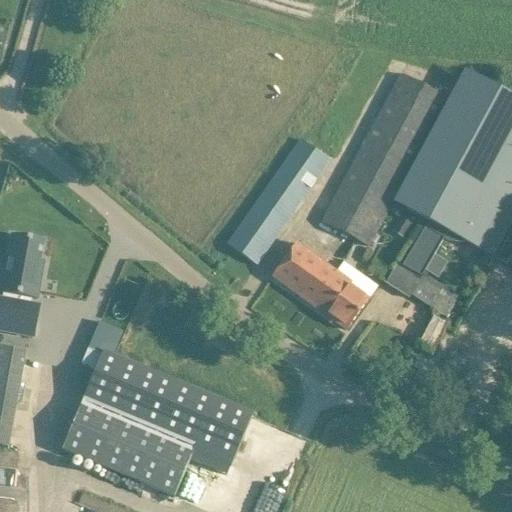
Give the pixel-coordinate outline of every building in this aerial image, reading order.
[(323,227),(367,250),(447,101),(403,77),(323,227)] [(402,193),(401,196),(401,200),(405,207),(409,210),(427,221),(412,249),(402,267),(421,277),(425,271),(438,279),(441,273),(446,265),(434,257),(444,240),(447,242),(450,243),(453,243),(454,243),(456,244),(459,244),(465,242),(493,258),(511,222),(511,98),(482,81),(478,80),(474,79),(468,80),(464,82),(461,84),(404,186),(402,193)] [(256,266),(268,250),(331,161),(302,141),(227,246),(256,266)] [(415,223),(401,215),(391,232),(404,241),(415,223)] [(43,242),(12,237),(1,294),(37,300),(43,263),(39,262),(43,242)] [(313,307),(337,273),(297,245),(273,278),(313,307)] [(357,273),(344,264),(337,273),(313,307),(346,331),(369,300),(348,285),(357,273)] [(397,266),(385,285),(409,299),(411,296),(421,281),(397,266)] [(421,281),(411,296),(435,313),(447,320),(457,304),(456,303),(455,304),(421,281)] [(34,306),(0,299),(0,332),(34,338),(37,321),(31,319),(34,306)] [(433,353),(447,324),(433,317),(419,345),(433,353)] [(26,353),(6,349),(0,348),(0,447),(8,449),(26,353)] [(81,365),(95,371),(62,451),(174,498),(190,460),(227,476),(251,418),(88,350),(81,365)]
